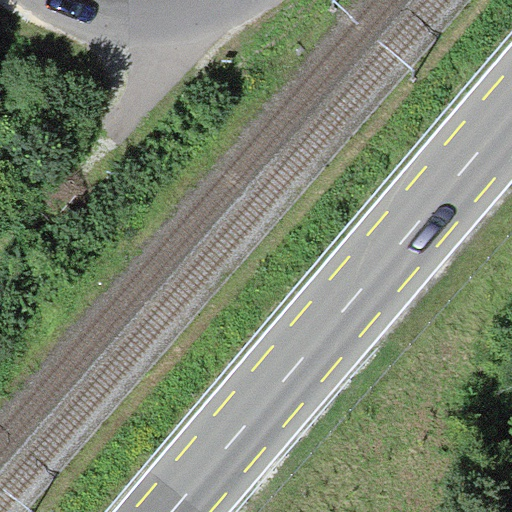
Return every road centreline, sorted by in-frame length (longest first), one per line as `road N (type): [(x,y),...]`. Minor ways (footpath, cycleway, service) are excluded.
road 1 (primary): [(511,111),(178,511)]
road 2 (track): [(0,242),(194,40)]
road 3 (unclassified): [(233,0),(194,40),(86,0)]
